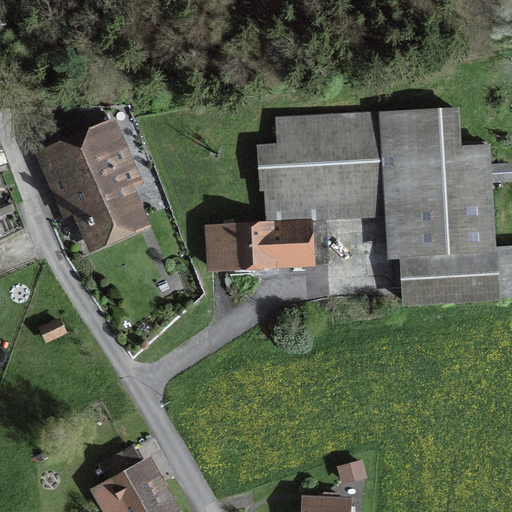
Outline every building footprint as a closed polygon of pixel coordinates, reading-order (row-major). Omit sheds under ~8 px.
[(392,115),(380,116),(275,122),(277,148),(279,190),(264,191),(265,215),(322,212),(385,208),(397,207),(400,257),(403,302),(511,295),(511,253),(493,255),(489,183),(488,167),(487,148),(471,149),(457,150),(457,139),(455,111),(392,115)] [(108,130),(67,148),(56,153),(56,155),(72,148),(87,182),(71,189),(79,207),(80,209),(94,240),(135,222),(121,191),(113,172),(124,167),(108,130)] [(208,269),(234,267),(325,262),(324,225),(267,228),(232,230),(206,231),(208,269)] [(48,343),(68,334),(62,321),(42,330),(48,343)] [(176,511),(159,480),(158,481),(160,484),(152,489),(139,467),(142,466),(132,449),(100,467),(109,484),(124,511),(176,511)] [(362,477),(358,462),(338,468),(342,482),(362,477)] [(334,503),(323,502),(303,501),(302,511),(346,511),(347,503),(334,503)]
